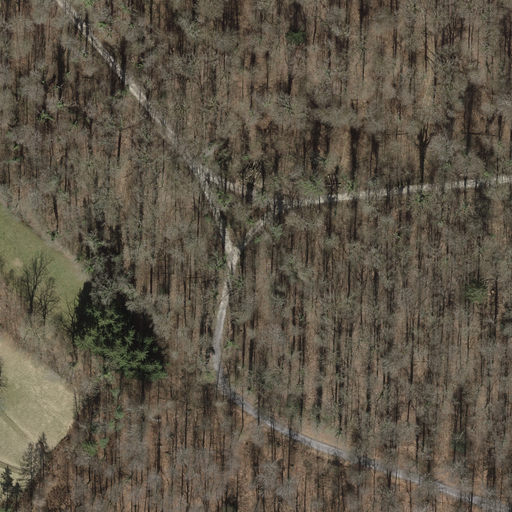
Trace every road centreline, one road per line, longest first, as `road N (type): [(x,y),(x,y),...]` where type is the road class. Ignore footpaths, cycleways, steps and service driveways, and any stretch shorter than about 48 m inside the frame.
road 1 (track): [(59,0),(198,173),(225,230),(230,276),(253,231),(284,206),(511,181)]
road 2 (track): [(511,509),(274,425),(238,399),(217,367),(230,276)]
